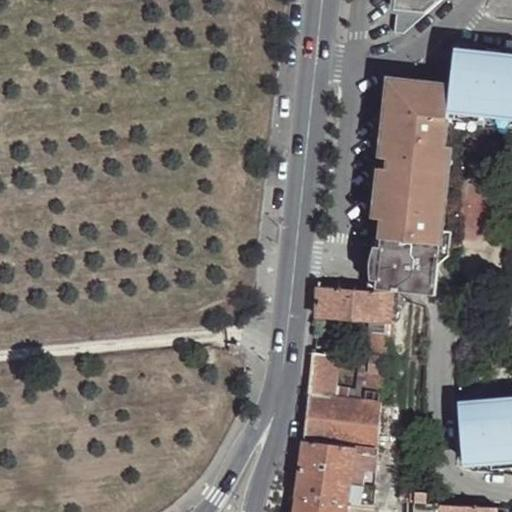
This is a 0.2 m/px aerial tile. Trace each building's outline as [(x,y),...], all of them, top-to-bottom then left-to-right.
[(401,0),(400,10),(398,34),(408,34),(416,29),(444,0),(401,0)] [(511,50),(463,46),(456,53),(452,85),(448,125),(468,127),(511,131),(511,50)] [(452,85),(388,78),(376,217),(385,218),(384,224),(445,230),(451,168),(446,167),(448,125),(452,85)] [(433,296),(438,296),(445,230),(384,224),(383,236),(380,270),(379,289),(394,292),(433,296)] [(369,269),(369,287),(379,289),(380,270),(383,236),(374,235),(369,269)] [(392,318),(394,292),(379,289),(369,287),(321,278),(319,307),(374,315),(366,391),(385,394),(391,345),(394,344),(396,319),(392,318)] [(338,384),(341,352),(317,348),(311,392),(351,397),(353,386),(338,384)] [(384,401),(351,397),(311,392),(303,441),(381,449),(384,401)] [(511,408),(493,410),(492,403),(461,406),(467,466),(493,463),(494,469),(511,467),(511,408)] [(377,503),(381,449),(303,441),(297,496),(350,501),(377,503)] [(348,511),(350,501),(297,496),(295,511),(348,511)] [(377,511),(377,503),(350,501),(348,511),(377,511)]
